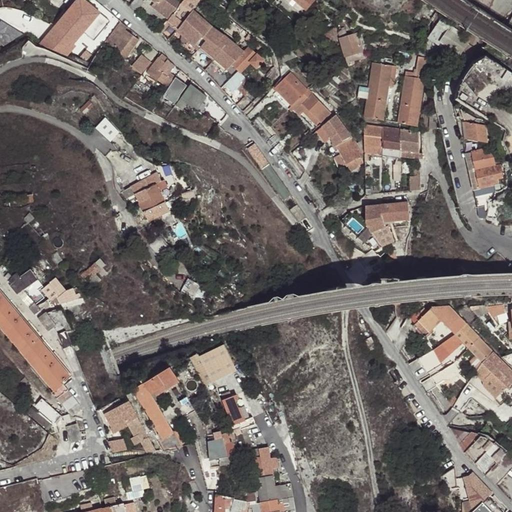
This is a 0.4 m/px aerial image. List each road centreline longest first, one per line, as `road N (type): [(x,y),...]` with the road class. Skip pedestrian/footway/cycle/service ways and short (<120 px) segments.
road 1 (residential): [(511,504),(463,458),(258,140),(114,0)]
road 2 (track): [(321,237),(305,233),(225,149),(117,100),(96,81),(38,58),(0,71)]
road 3 (unclassified): [(0,479),(82,455),(96,441),(70,365),(0,277)]
road 4 (residential): [(511,247),(489,238),(468,210),(446,116),(456,71),(501,0)]
road 5 (track): [(0,110),(52,120),(92,146),(126,217),(177,282)]
road 6 (track): [(349,281),(346,346),(379,511)]
